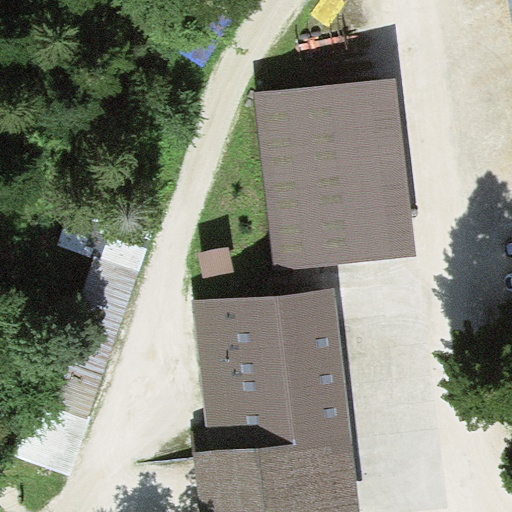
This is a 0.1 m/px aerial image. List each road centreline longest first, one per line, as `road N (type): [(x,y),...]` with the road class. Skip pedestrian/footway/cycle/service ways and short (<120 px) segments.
road 1 (track): [(77,511),(100,492),(158,282),(207,145),(286,0)]
road 2 (track): [(511,511),(471,394),(416,0)]
